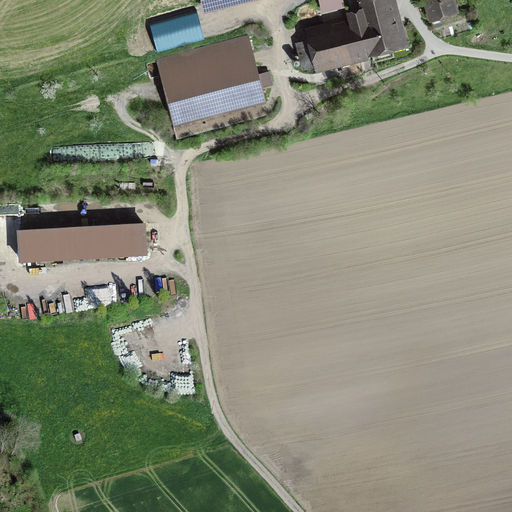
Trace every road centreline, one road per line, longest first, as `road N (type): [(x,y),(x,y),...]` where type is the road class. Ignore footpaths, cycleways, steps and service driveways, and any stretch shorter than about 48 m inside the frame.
road 1 (track): [(299,511),(215,413),(177,170),(195,149),(277,125),(270,0)]
road 2 (track): [(276,104),(385,74),(436,45)]
road 3 (unclassified): [(511,57),(436,45),(406,0)]
